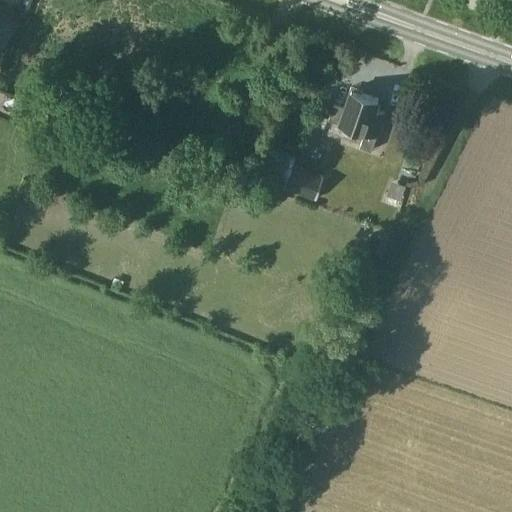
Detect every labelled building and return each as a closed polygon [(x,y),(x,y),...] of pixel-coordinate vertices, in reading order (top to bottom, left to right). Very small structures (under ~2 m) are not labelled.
[(15,9),(4,4),(0,2),(0,16),(11,21),(15,9)] [(352,89),(345,108),(334,103),(329,117),(365,131),(360,144),(372,149),(378,131),(385,112),(375,109),(379,99),(352,89)] [(416,129),(406,126),(402,136),(412,140),(416,129)] [(295,157),(270,148),(260,180),(285,189),(285,188),(293,165),(295,157)] [(325,176),(294,166),(293,165),(285,188),(317,199),(325,176)] [(359,264),(366,251),(356,246),(350,259),(359,264)]
